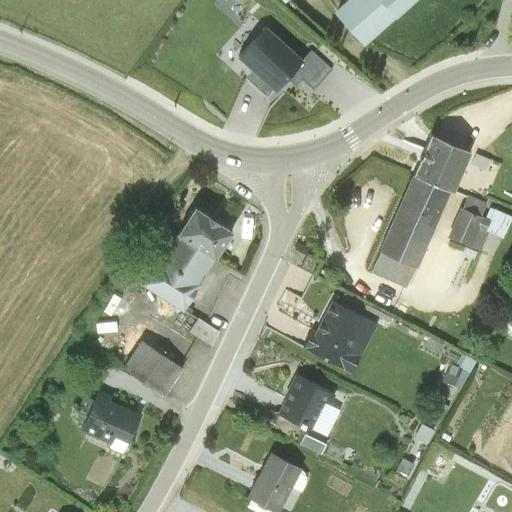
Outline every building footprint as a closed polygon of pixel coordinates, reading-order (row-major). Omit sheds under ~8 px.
[(306,0),(286,0),(274,12),(299,39),(323,17),(306,0)] [(353,48),(382,80),(472,0),(429,0),(393,32),(383,22),(353,48)] [(282,65),(253,96),(269,111),(261,120),(281,138),(318,99),(282,65)] [(450,177),(431,219),(469,236),(488,194),(450,177)] [(469,236),(431,219),(397,294),(402,296),(433,309),(437,311),(469,236)] [(487,238),(467,280),(500,295),(507,281),(511,265),(501,259),(505,246),(487,238)] [(157,330),(201,356),(216,329),(214,326),(250,276),(210,251),(157,330)] [(433,309),(402,296),(393,316),(424,330),(433,309)] [(335,306),(324,300),(318,311),(329,318),(335,306)] [(349,344),(323,394),(369,420),(397,370),(349,344)] [(213,366),(205,379),(226,392),(235,379),(213,366)] [(156,386),(136,414),(179,442),(199,414),(156,386)] [(483,396),(468,425),(484,434),(499,405),(483,396)] [(302,444),(293,461),(327,478),(342,449),(347,452),(353,441),(312,420),(300,443),(302,444)] [(111,441),(94,480),(138,500),(156,461),(111,441)] [(339,496),(343,488),(326,480),(323,488),(339,496)] [(310,511),(287,500),(280,511),(310,511)]
